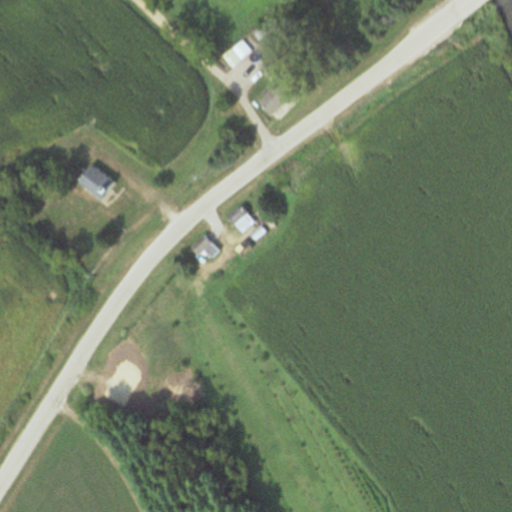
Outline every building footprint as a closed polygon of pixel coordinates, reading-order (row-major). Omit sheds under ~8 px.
[(254,49),(243,38),(225,56),(235,67),(254,49)] [(259,103),(271,115),(295,92),(282,79),(259,103)] [(102,200),(114,182),(90,165),(78,182),(102,200)] [(243,235),(256,222),(239,206),(227,219),(243,235)] [(191,248),(208,264),(220,252),(204,235),(191,248)]
